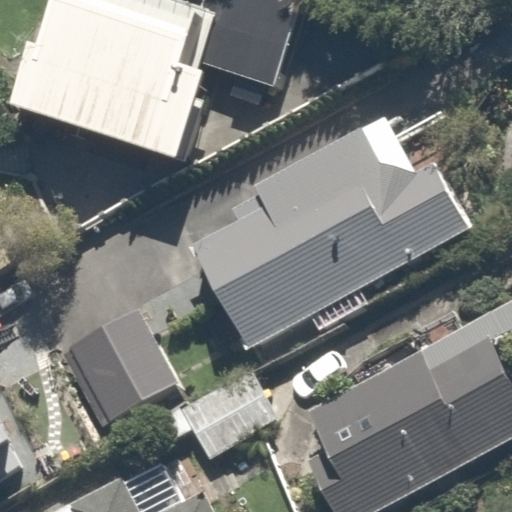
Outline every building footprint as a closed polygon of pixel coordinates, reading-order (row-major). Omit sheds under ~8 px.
[(214,0),(212,7),(187,0),(63,0),(26,121),(201,175),(230,83),(280,99),(310,0),(214,0)] [(275,207),(204,242),(255,347),(327,312),(333,325),(415,285),(408,272),(493,231),(453,150),(392,180),(370,134),(265,186),(275,207)] [(149,309),(59,351),(96,431),(186,390),(149,309)] [(320,479),(336,511),(375,511),(511,442),(511,362),(502,344),(511,339),(511,309),(417,357),(410,343),(309,394),(345,466),(320,479)] [(220,511),(192,451),(64,511),(220,511)]
